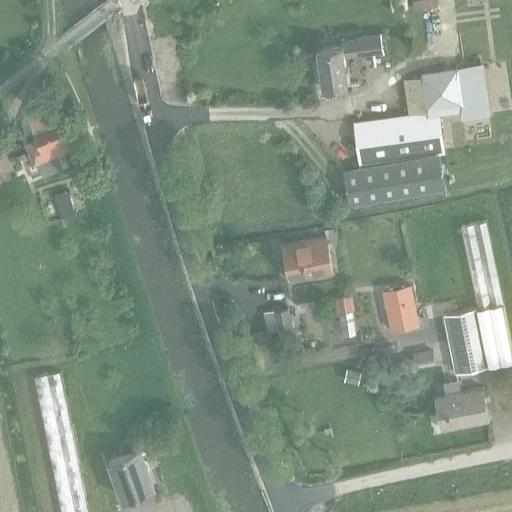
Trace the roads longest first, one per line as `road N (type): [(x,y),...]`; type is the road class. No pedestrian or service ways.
road 1 (unclassified): [(278,504),(177,232),(124,0)]
road 2 (unclassified): [(278,504),(511,456)]
